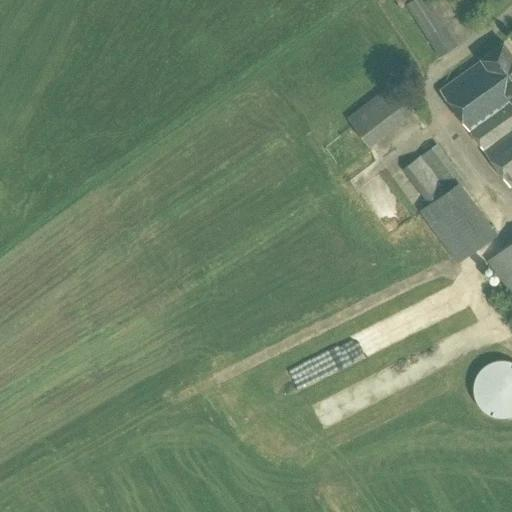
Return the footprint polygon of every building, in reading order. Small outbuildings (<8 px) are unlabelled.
[(456,46),(427,0),(394,0),(400,8),(406,5),(439,57),(456,46)] [(511,55),(503,43),(480,59),(481,61),(440,91),(509,187),(511,184),(511,104),(511,103),(511,55)] [(392,84),(348,118),(370,147),(414,113),(392,84)] [(458,263),(496,235),(458,183),(462,180),(436,145),(403,169),(429,204),(419,211),(458,263)] [(511,294),(511,243),(488,262),(511,294)] [(502,418),(507,418),(511,415),(511,362),(511,363),(507,361),(502,361),(497,361),(492,363),(488,365),(485,366),(484,368),(480,371),(477,375),(475,380),(474,385),(473,389),(474,394),(475,399),(477,404),(480,408),(484,411),(488,414),(492,416),(497,418),(502,418)]
